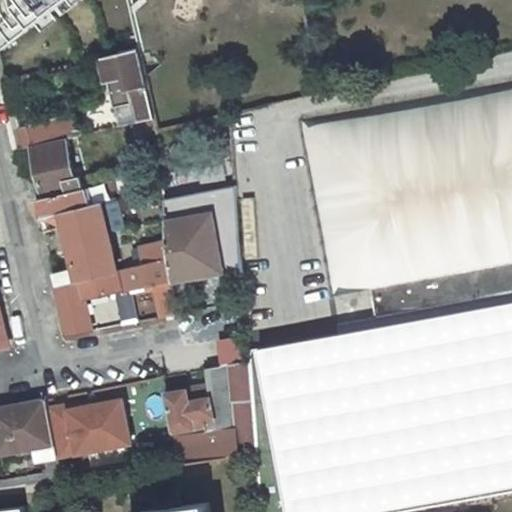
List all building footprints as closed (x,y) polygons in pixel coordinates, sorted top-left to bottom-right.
[(0,0),(0,53),(37,23),(42,30),(59,17),(53,11),(61,6),(65,12),(83,0),(0,0)] [(156,117),(140,48),(103,56),(108,79),(126,75),(137,122),(146,120),(156,117)] [(28,123),(34,146),(65,138),(78,135),(72,112),(28,123)] [(159,132),(156,117),(146,120),(149,134),(159,132)] [(41,219),(102,203),(109,202),(106,190),(99,186),(84,190),(81,178),(76,179),(65,138),(34,146),(46,197),(37,200),(41,219)] [(234,160),(187,167),(190,186),(236,180),(234,160)] [(54,272),(57,285),(118,270),(114,256),(116,255),(106,215),(105,215),(102,203),(41,219),(44,231),(65,226),(75,267),(54,272)] [(171,258),(173,280),(224,271),(224,269),(240,265),(230,212),(214,216),(213,213),(168,222),(169,240),(171,258)] [(137,266),(171,258),(169,240),(141,247),(142,250),(134,252),(137,266)] [(124,269),(129,289),(133,288),(132,287),(169,278),(171,285),(174,284),(173,280),(171,258),(137,266),(124,269)] [(377,316),(511,291),(511,261),(372,287),(377,316)] [(125,324),(140,321),(133,288),(129,289),(124,269),(118,270),(57,285),(69,335),(93,330),(85,298),(117,291),(125,324)] [(0,347),(10,346),(0,305),(0,347)] [(252,360),(250,335),(220,340),(224,365),(252,360)] [(167,392),(176,439),(180,460),(181,463),(259,453),(252,360),(224,365),(208,368),(210,384),(167,392)] [(51,413),(50,411),(48,399),(0,408),(0,442),(2,453),(35,446),(38,461),(46,459),(59,457),(59,456),(51,413)] [(51,413),(59,456),(132,443),(124,400),(51,413)] [(63,479),(59,457),(46,459),(48,471),(44,472),(45,481),(63,479)] [(0,486),(45,481),(44,472),(0,479),(0,486)] [(211,511),(210,503),(141,511),(211,511)]
